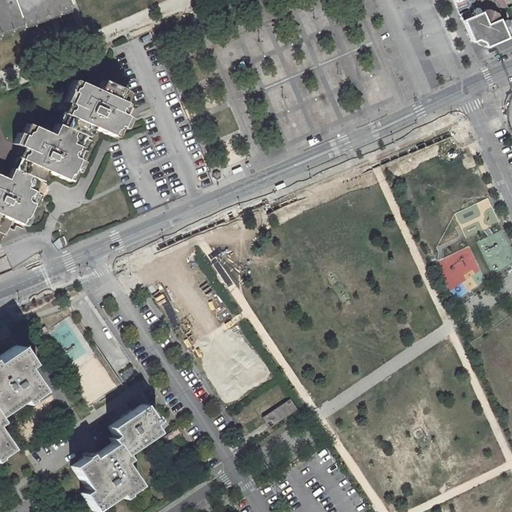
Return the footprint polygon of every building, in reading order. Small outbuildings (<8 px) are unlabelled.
[(0,0),(0,39),(71,14),(66,0),(0,0)] [(484,48),(511,35),(511,18),(500,23),(495,13),(486,9),(471,16),(477,0),(452,0),(469,40),(473,41),(476,41),(482,44),(484,48)] [(29,212),(34,202),(40,205),(45,193),(36,189),(45,168),(70,179),(75,167),(73,166),(77,156),(84,159),(93,137),(85,133),(89,122),(118,135),(127,114),(119,110),(130,89),(80,68),(76,77),(71,75),(62,97),(57,95),(51,106),(60,110),(50,131),(26,120),(21,130),(18,129),(13,140),(21,144),(7,176),(0,173),(0,230),(8,234),(14,219),(26,224),(31,213),(29,212)] [(0,474),(15,465),(20,467),(25,462),(37,455),(19,432),(26,428),(22,423),(48,404),(54,409),(70,398),(54,372),(62,369),(48,350),(22,368),(18,363),(0,375),(0,376),(10,392),(15,400),(9,404),(13,411),(0,419),(0,474)] [(98,354),(71,367),(89,403),(116,390),(98,354)] [(296,409),(289,399),(262,417),(269,428),(296,409)] [(109,458),(89,473),(108,495),(103,500),(112,511),(117,511),(136,500),(143,504),(158,489),(143,467),(149,464),(144,457),(177,436),(173,430),(178,426),(164,408),(129,431),(134,439),(129,441),(134,448),(112,462),(109,458)]
